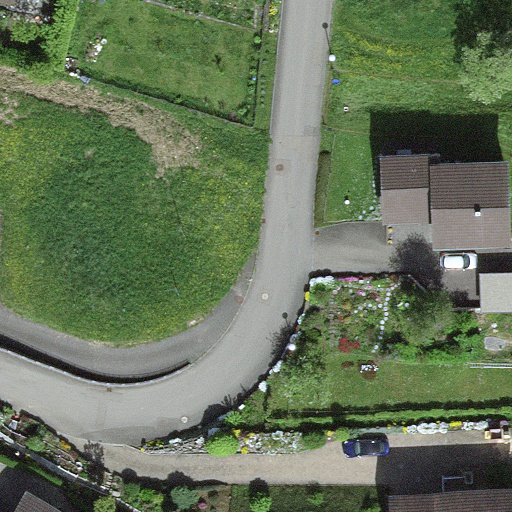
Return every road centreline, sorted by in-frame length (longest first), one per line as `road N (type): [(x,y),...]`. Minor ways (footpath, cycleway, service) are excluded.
road 1 (residential): [(315,0),(290,265),(278,312),(252,348),(201,384)]
road 2 (residential): [(0,379),(79,408),(115,409),(155,405),(201,384)]
